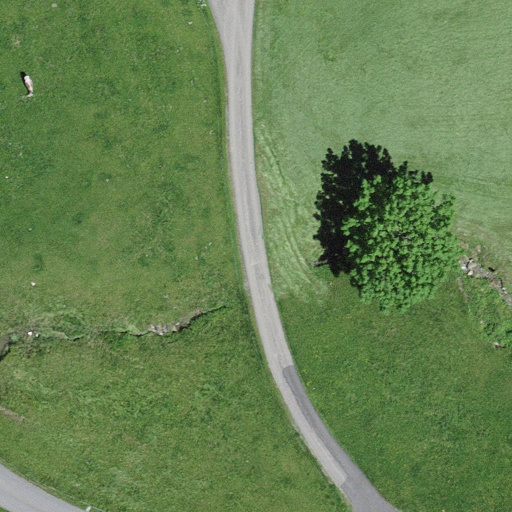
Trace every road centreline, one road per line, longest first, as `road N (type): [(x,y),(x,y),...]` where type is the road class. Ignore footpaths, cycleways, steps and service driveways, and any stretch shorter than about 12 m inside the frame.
road 1 (track): [(390,511),(258,364),(249,0)]
road 2 (unclassified): [(137,511),(0,450)]
